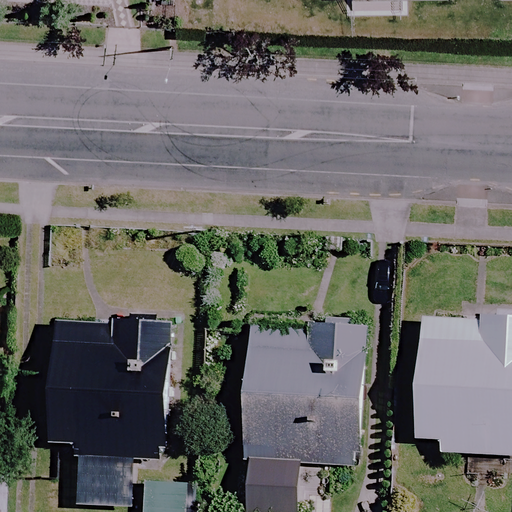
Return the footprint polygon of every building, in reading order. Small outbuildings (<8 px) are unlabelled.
[(148,339),(30,336),(27,438),(145,441),(148,339)] [(511,340),(397,337),(394,440),(511,442),(511,340)] [(351,349),(233,346),(230,448),(348,452),(351,349)] [(9,511),(11,456),(0,455),(0,511),(9,511)] [(192,511),(193,484),(159,483),(158,511),(192,511)]
